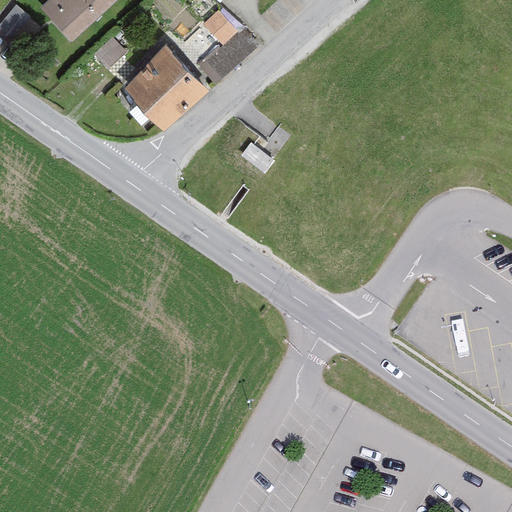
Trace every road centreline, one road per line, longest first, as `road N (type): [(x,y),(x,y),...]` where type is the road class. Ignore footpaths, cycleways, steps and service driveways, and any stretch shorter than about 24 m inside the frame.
road 1 (residential): [(132,184),(511,447)]
road 2 (residential): [(132,184),(334,0)]
road 3 (residential): [(0,93),(132,184)]
